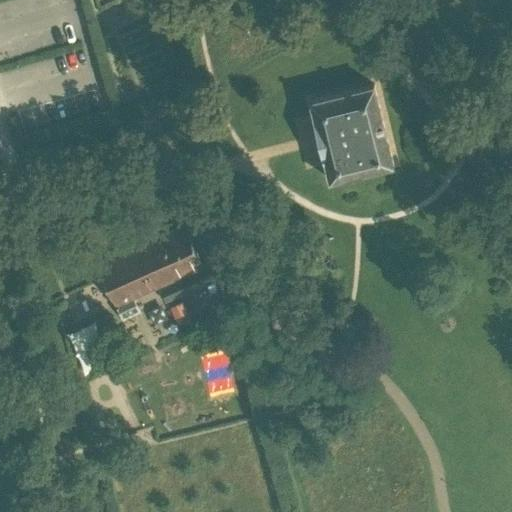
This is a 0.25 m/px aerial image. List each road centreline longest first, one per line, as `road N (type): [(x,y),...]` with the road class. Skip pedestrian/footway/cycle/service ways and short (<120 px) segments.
road 1 (residential): [(180,175),(226,227),(287,324),(393,392),(429,452),(445,511)]
road 2 (unclassified): [(386,0),(511,162)]
road 3 (residential): [(180,175),(21,214)]
road 4 (track): [(0,102),(21,214),(0,219)]
